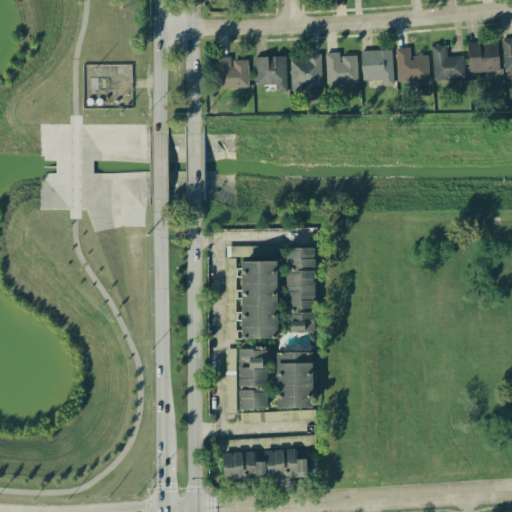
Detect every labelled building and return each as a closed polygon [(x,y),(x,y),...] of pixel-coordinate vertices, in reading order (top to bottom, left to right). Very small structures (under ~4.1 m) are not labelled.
[(511,71),(511,37),(501,38),(503,72),(511,71)] [(468,73),(498,71),(497,43),(480,44),(480,41),(467,42),(468,73)] [(432,80),(463,79),(463,56),(446,56),(445,45),(431,46),(432,80)] [(428,85),(427,56),(410,56),(409,46),(395,46),(397,81),(408,80),(408,86),(428,85)] [(361,51),(361,80),(382,79),(382,84),(393,84),(392,49),(361,51)] [(356,55),(339,56),(339,52),(325,53),(326,83),(357,82),(356,55)] [(321,89),(321,55),(290,56),(290,89),(321,89)] [(286,91),(286,56),(254,56),(254,85),(275,85),(275,91),(286,91)] [(231,57),(215,57),(216,88),(248,87),(247,60),(231,60),(231,57)] [(285,248),(286,332),(314,331),(313,248),(285,248)] [(276,261),(240,261),(240,338),(276,338),(276,261)] [(224,413),(233,413),(234,348),(225,348),(224,413)] [(266,409),(266,349),(237,349),(237,409),(266,409)] [(312,407),(311,352),(275,353),(276,408),(312,407)] [(239,413),(239,423),(284,422),(284,412),(239,413)] [(263,450),(263,462),(252,462),(252,451),(221,453),(222,481),(306,478),(305,448),(263,450)]
